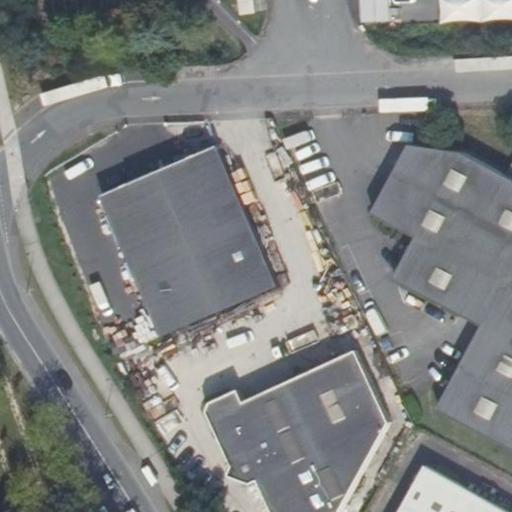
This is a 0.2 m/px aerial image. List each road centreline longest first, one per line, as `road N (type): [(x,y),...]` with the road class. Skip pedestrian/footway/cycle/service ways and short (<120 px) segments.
road 1 (unclassified): [(0,183),(48,125),(91,104),(511,82)]
road 2 (unknown): [(255,95),(310,261),(305,303),(208,369),(198,396),(241,489),(262,511)]
road 3 (secondary): [(0,289),(136,511)]
